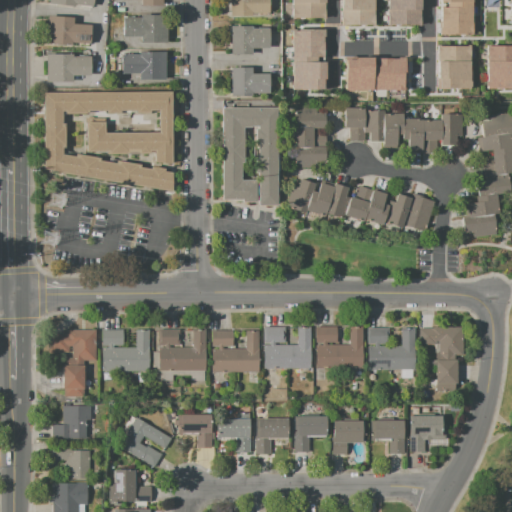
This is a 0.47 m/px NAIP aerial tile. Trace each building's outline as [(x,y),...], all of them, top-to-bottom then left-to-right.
[(229,16),(229,0),(268,0),(268,15),(257,15),(257,13),(250,13),(250,16),(229,16)] [(289,0),(289,17),(322,18),(322,0),(289,0)] [(339,0),(339,25),(373,25),(372,0),(339,0)] [(419,0),(385,0),(385,25),(419,24),(419,0)] [(474,0),(441,0),(441,7),(458,7),(458,12),(442,12),(442,39),(475,39),(474,0)] [(166,42),(139,42),(139,36),(122,36),(122,18),(140,18),(140,15),(166,15),(166,42)] [(47,16),(72,17),(72,24),(90,25),(88,45),(74,44),(74,43),(71,43),(71,45),(45,43),(47,16)] [(230,26),(251,26),(251,28),(268,28),(268,48),(251,48),(251,54),(230,54),(230,26)] [(323,29),(290,29),(290,89),(323,89),(323,29)] [(442,45),(474,45),(475,88),(442,89),(442,45)] [(485,46),(511,46),(511,89),(485,90),(485,46)] [(164,80),(138,80),(138,73),(122,73),(122,54),(138,54),(138,50),(164,50),(164,80)] [(46,54),(71,54),(71,56),(89,56),(89,75),(72,76),(72,82),(46,82),(46,54)] [(403,90),(403,58),(373,58),(343,58),(343,90),(403,90)] [(230,68),(251,68),(251,73),(268,73),(268,93),(251,93),(251,96),(230,96),(230,68)] [(171,164),(171,92),(41,93),(42,169),(170,191),(172,172),(163,171),(164,169),(150,166),(150,169),(139,167),(139,165),(115,161),(115,163),(99,160),(99,158),(75,153),(74,156),(61,154),(61,147),(64,148),(63,123),(61,123),(61,111),(65,111),(65,113),(86,113),(86,111),(106,111),(106,113),(119,113),(119,110),(135,110),(135,113),(148,113),(148,110),(158,110),(158,132),(104,132),(104,122),(84,123),(85,152),(106,152),(106,154),(153,154),(153,162),(171,164)] [(324,113),(314,113),(314,107),(293,107),(293,127),(292,127),(292,148),(293,148),(293,168),(315,168),(315,163),(324,163),(324,147),(312,147),(312,142),(325,142),(325,132),(312,132),(312,128),(324,128),(324,113)] [(276,205),(257,205),(257,171),(254,171),(254,158),(257,158),(257,143),(254,143),(254,129),(256,129),(256,127),(243,127),(243,162),(240,162),(240,180),(256,180),(256,201),(242,201),(242,199),(221,199),(221,108),(276,108),(276,205)] [(461,114),(439,114),(439,120),(420,120),(420,119),(401,119),(401,113),(383,114),(383,111),(364,111),(364,108),(344,108),(344,128),(348,128),(348,141),(363,141),(363,132),(368,132),(368,142),(382,142),(382,147),(396,147),(396,135),(401,135),(401,141),(406,140),(407,153),(436,153),(436,140),(440,140),(440,145),(455,145),(455,136),(461,136),(461,114)] [(511,126),(510,113),(488,116),(489,122),(480,123),(482,137),(478,137),(480,152),(490,151),(490,156),(478,158),(481,177),(484,177),(485,181),(476,182),(478,196),(474,197),(475,202),(464,204),(466,217),(461,218),(463,233),(471,232),(472,238),(495,235),(493,215),(497,214),(495,195),(509,193),(506,174),(511,174),(511,167),(510,153),(511,153),(510,134),(511,133),(511,126)] [(284,207),(291,185),(296,187),(299,179),(313,184),(311,190),(316,192),(319,182),(332,187),(333,183),(347,188),(345,195),(353,198),(358,185),(385,195),(382,204),(386,205),(388,200),(394,202),(396,194),(409,198),(411,193),(434,201),(424,231),(402,224),(401,228),(382,222),(381,226),(363,220),(362,222),(341,215),(340,218),(325,213),(324,217),(305,211),(305,213),(284,207)] [(419,328),(431,328),(431,327),(462,327),(462,356),(453,356),(453,360),(455,360),(456,386),(434,386),(434,355),(435,355),(435,353),(434,353),(433,345),(419,345),(419,328)] [(263,370),(263,346),(296,346),(296,328),(309,328),(309,369),(263,370)] [(324,344),(314,344),(314,328),(324,328),(324,344)] [(315,369),(315,346),(348,347),(348,328),(361,328),(361,369),(315,369)] [(324,328),(335,328),(336,344),(324,344),(324,328)] [(271,344),(262,344),(262,329),(271,329),(271,344)] [(271,329),(283,329),(283,344),(271,344),(271,329)] [(81,360),(81,365),(82,365),(82,397),(63,397),(63,389),(61,389),(61,365),(63,365),(63,358),(71,358),(71,351),(68,350),(68,353),(52,353),(52,334),(64,334),(64,330),(95,330),(95,360),(81,360)] [(110,345),(100,345),(100,330),(110,330),(110,345)] [(101,371),(101,347),(134,348),(135,330),(148,330),(148,371),(101,371)] [(110,330),(122,330),(121,345),(110,345),(110,330)] [(366,371),(366,348),(400,348),(400,330),(411,330),(412,370),(366,371)] [(375,346),(366,346),(366,330),(375,330),(375,346)] [(375,330),(385,330),(385,346),(375,346),(375,330)] [(166,347),(156,347),(156,332),(166,332),(166,347)] [(157,372),(157,349),(190,349),(190,332),(204,332),(203,372),(157,372)] [(166,332),(178,332),(178,347),(166,347),(166,332)] [(210,373),(210,351),(243,351),(243,332),(256,332),(256,373),(210,373)] [(219,348),(210,348),(210,332),(219,332),(219,348)] [(219,332),(231,332),(231,348),(219,348),(219,332)] [(50,439),(50,424),(61,425),(61,406),(89,406),(89,421),(85,421),(85,439),(50,439)] [(180,415),(209,415),(209,430),(210,430),(210,432),(212,432),(212,439),(210,439),(210,448),(195,448),(195,433),(180,433),(180,415)] [(293,416),(324,416),(324,437),(308,437),(308,453),(293,453),(293,416)] [(410,416),(439,416),(440,436),(423,436),(423,452),(408,452),(408,424),(410,424),(410,416)] [(135,417),(170,438),(163,449),(142,436),(138,443),(145,447),(146,446),(160,454),(153,467),(118,446),(135,417)] [(254,418),(286,418),(286,440),(270,439),(270,454),(254,454),(254,418)] [(215,419),(247,419),(247,435),(248,435),(248,452),(235,452),(235,440),(215,440),(215,419)] [(331,421),(360,420),(360,443),(345,443),(345,454),(331,454),(331,421)] [(369,420),(401,420),(401,436),(402,436),(402,453),(388,453),(388,442),(372,442),(372,440),(369,440),(369,420)] [(88,451),(88,479),(64,479),(64,460),(50,460),(50,446),(70,446),(70,451),(88,451)] [(112,469),(135,469),(135,486),(150,486),(150,502),(118,501),(118,504),(107,504),(107,483),(112,483),(112,469)] [(51,483),(86,483),(86,503),(85,503),(85,511),(51,511),(51,502),(52,502),(52,494),(51,494),(51,483)]
